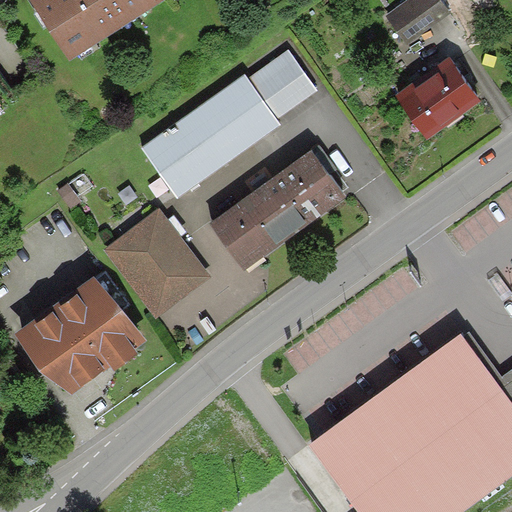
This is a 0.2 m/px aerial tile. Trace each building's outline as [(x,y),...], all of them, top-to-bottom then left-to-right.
[(37,0),(64,43),(121,9),(133,10),(135,0),(37,0)] [(445,2),(443,0),(396,0),(385,7),(402,32),(445,2)] [(290,50),(251,76),(272,105),(310,79),(290,50)] [(477,91),(448,50),(396,86),(425,127),(477,91)] [(278,115),(272,105),(251,76),(244,65),(138,139),(172,188),(278,115)] [(341,181),(309,139),(209,215),(241,257),(341,181)] [(203,264),(157,204),(106,243),(152,303),(203,264)] [(114,307),(120,302),(129,295),(104,260),(88,271),(114,307)] [(114,307),(88,271),(18,322),(44,357),(51,352),(69,377),(108,349),(112,355),(134,339),(129,332),(137,326),(120,302),(114,307)] [(356,511),(434,511),(511,457),(511,366),(500,375),(461,319),(306,430),(362,508),(356,511)] [(15,446),(0,425),(0,447),(4,453),(15,446)]
